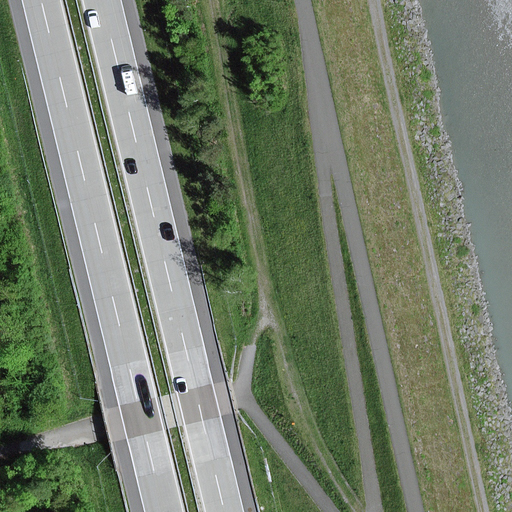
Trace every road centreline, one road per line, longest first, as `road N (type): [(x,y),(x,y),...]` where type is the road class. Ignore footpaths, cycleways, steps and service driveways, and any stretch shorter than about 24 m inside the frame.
road 1 (motorway): [(225,511),(102,0)]
road 2 (motorway): [(41,0),(163,511)]
road 3 (track): [(302,0),(416,511)]
road 4 (track): [(372,0),(482,511)]
road 5 (track): [(375,511),(322,166),(323,97)]
road 6 (track): [(0,449),(241,393),(332,511)]
